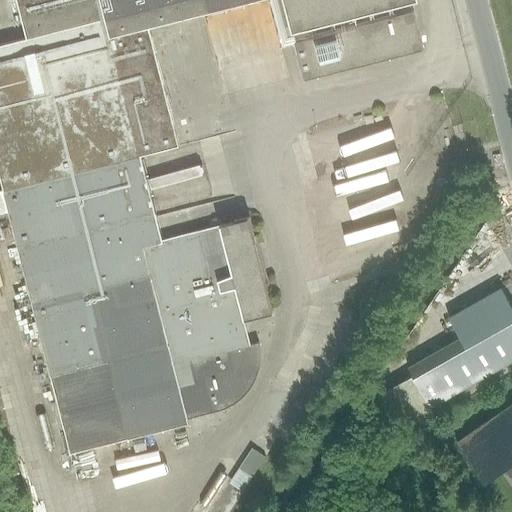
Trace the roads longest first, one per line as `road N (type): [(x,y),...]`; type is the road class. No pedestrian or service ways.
road 1 (unknown): [(486,46),(288,93),(281,122),(293,335),(224,439),(150,511)]
road 2 (unclassified): [(511,143),(473,0)]
